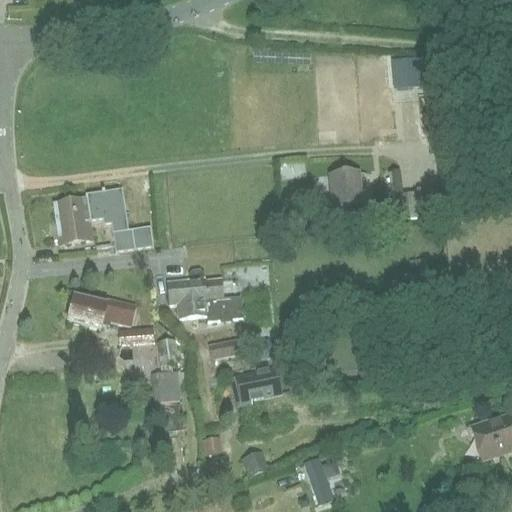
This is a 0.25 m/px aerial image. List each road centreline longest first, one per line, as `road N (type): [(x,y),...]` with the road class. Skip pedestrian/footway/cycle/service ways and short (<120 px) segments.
road 1 (track): [(511,52),(254,33),(209,21),(199,7)]
road 2 (unclassified): [(8,36),(129,28),(216,0)]
road 3 (unclassified): [(0,364),(20,255),(6,184)]
road 4 (unclassified): [(6,184),(8,36)]
